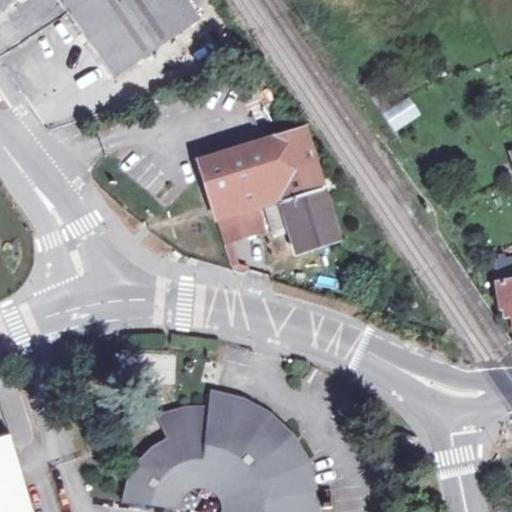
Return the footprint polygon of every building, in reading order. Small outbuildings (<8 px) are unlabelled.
[(199,18),(186,0),(58,0),(111,75),(156,47),(199,18)] [(0,19),(0,53),(28,31),(13,13),(2,22),(0,19)] [(511,82),(497,89),(505,109),(511,106),(511,82)] [(395,131),(420,117),(411,100),(385,114),(395,131)] [(307,128),(198,162),(224,241),(245,236),(239,213),(251,210),(278,202),(295,253),(339,241),(307,128)] [(257,233),(251,210),(239,213),(245,236),(257,233)] [(244,242),(225,246),(230,268),(249,263),(244,242)] [(511,257),(493,260),(500,309),(504,309),(504,316),(511,315),(511,317),(511,257)] [(130,485),(127,499),(177,507),(179,499),(185,491),(196,486),(206,486),(213,488),(222,495),(225,503),(225,511),(316,511),(317,507),(333,506),(333,501),(316,501),(316,487),(311,469),(302,450),(293,436),(276,418),(260,408),(246,401),(234,397),(215,394),(212,408),(186,409),(170,413),(159,417),(170,439),(159,445),(148,454),(141,462),(132,477),(130,485)] [(419,439),(399,434),(395,451),(415,455),(419,439)] [(31,511),(9,435),(0,437),(0,511),(31,511)]
